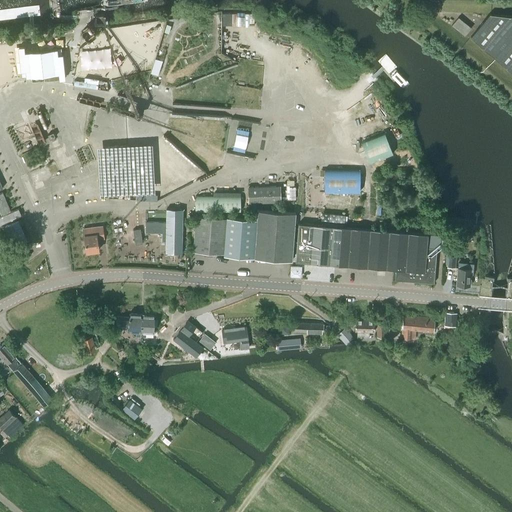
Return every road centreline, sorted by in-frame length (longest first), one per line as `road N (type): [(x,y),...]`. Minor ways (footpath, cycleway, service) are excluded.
road 1 (unclassified): [(487,303),(117,275),(61,281),(0,306)]
road 2 (track): [(78,414),(114,441),(140,448),(158,422),(153,407),(99,365),(53,370)]
road 3 (track): [(340,372),(237,511)]
road 4 (track): [(73,426),(78,414),(63,382),(0,315)]
